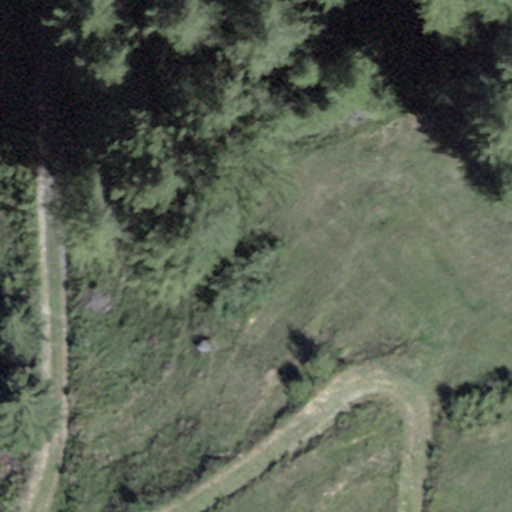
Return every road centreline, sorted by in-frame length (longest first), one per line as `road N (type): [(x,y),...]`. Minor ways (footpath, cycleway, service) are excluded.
road 1 (track): [(47,0),(43,162),(55,417),(48,470),(31,511)]
road 2 (track): [(180,511),(321,420),(349,388),(388,384),(412,402),(420,443),(410,511)]
